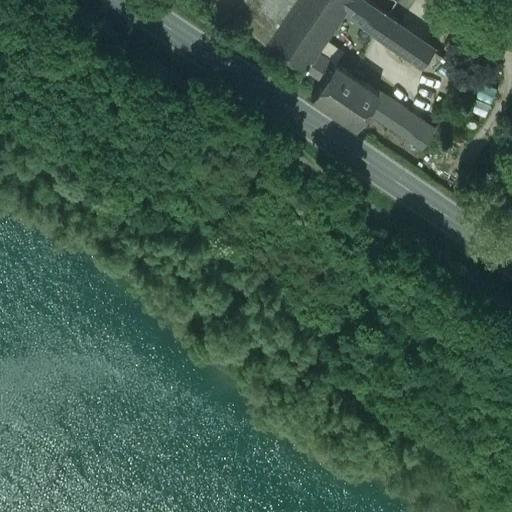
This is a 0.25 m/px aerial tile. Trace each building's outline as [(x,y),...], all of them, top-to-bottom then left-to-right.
[(304,67),(316,50),(342,12),(349,0),(245,0),(232,19),(304,67)] [(368,0),(349,0),(342,12),(423,66),(434,50),(437,47),(368,0)] [(322,78),(333,62),(316,50),(304,67),(322,78)] [(322,78),(310,94),(355,125),(366,109),(377,94),(378,92),(363,82),(366,77),(358,72),(355,76),(333,62),(322,78)] [(472,76),(463,69),(457,79),(466,85),(472,76)] [(434,132),(377,94),(366,109),(423,148),(434,132)]
